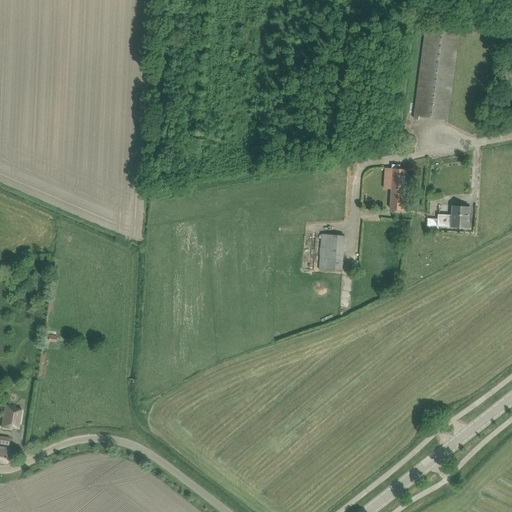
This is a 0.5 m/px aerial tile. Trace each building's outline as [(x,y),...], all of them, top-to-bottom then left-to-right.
[(418,14),(417,22),(425,23),(426,15),(418,14)] [(427,23),(416,105),(414,115),(447,120),(459,27),(427,23)] [(403,136),(403,144),(416,145),(416,137),(403,136)] [(407,190),(408,169),(400,169),(400,165),(392,164),(392,168),(390,168),(389,174),(392,175),(390,209),(404,210),(406,190),(407,190)] [(451,227),(458,228),(468,228),(470,207),(453,206),(452,220),(446,219),(446,218),(438,217),(437,226),(451,227)] [(319,271),(340,274),(344,236),(322,234),(319,271)] [(6,405),(2,427),(3,427),(12,429),(12,427),(19,428),(22,409),(15,408),(15,406),(6,405)] [(0,442),(9,444),(10,438),(0,436),(0,442)] [(0,462),(6,463),(9,448),(0,446),(0,462)]
